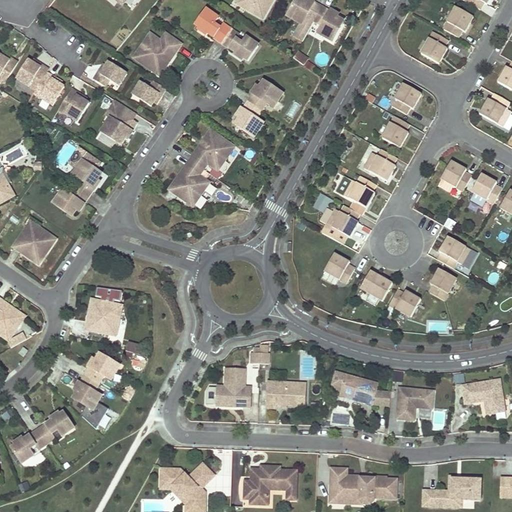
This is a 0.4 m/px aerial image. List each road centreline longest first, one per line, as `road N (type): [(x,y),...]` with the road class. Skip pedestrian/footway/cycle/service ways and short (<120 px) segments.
road 1 (residential): [(221,314),(170,407),(182,436),(338,443),(409,455),(511,449)]
road 2 (tertiary): [(511,350),(457,361),(372,355),(311,334),(268,303)]
road 3 (tertiary): [(257,253),(371,49)]
road 4 (residential): [(193,99),(108,223)]
road 5 (residential): [(100,235),(192,266),(203,287)]
road 6 (residential): [(193,99),(193,69),(221,69),(223,98),(199,103)]
